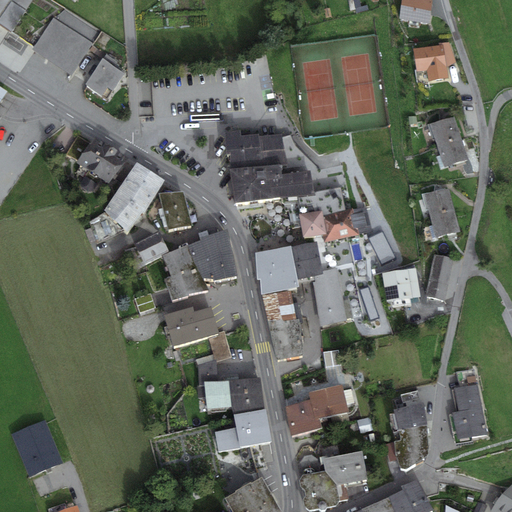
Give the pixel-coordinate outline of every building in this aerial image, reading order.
[(415,0),(416,0),(411,0),(402,0),(399,24),(430,27),(433,2),(431,1),(431,0),(415,0)] [(53,19),(32,54),(72,79),(93,45),(90,43),(98,30),(65,10),(53,19)] [(449,81),(443,49),(413,54),(416,76),(427,74),(429,85),(449,81)] [(117,64),(106,57),(85,90),(102,100),(107,91),(113,95),(124,78),(123,76),(125,73),(115,67),(117,64)] [(429,130),(437,150),(461,141),(454,121),(429,130)] [(231,170),(263,166),(259,136),(259,133),(241,135),(241,129),(224,132),(227,154),(229,154),(231,170)] [(282,133),(259,136),(263,166),(280,163),(287,163),(282,133)] [(127,157),(95,135),(77,162),(109,184),(127,157)] [(437,150),(444,171),(469,162),(461,141),(437,150)] [(119,187),(147,206),(164,180),(136,161),(119,187)] [(235,203),(273,197),(269,175),(282,173),(280,163),(263,166),(231,170),(235,203)] [(311,169),(282,173),(269,175),(273,197),(280,196),(281,203),(298,201),(298,196),(315,194),(314,191),(311,169)] [(98,184),(84,175),(80,182),(82,188),(88,192),(94,191),(98,184)] [(147,206),(119,187),(104,210),(128,230),(147,206)] [(315,194),(298,196),(298,201),(300,213),(323,210),(323,214),(345,211),(341,187),(314,191),(315,194)] [(424,194),(430,215),(454,209),(448,188),(424,194)] [(159,193),(167,229),(192,225),(183,191),(159,193)] [(323,234),(324,240),(371,233),(367,207),(345,211),(323,214),(326,234),(323,234)] [(430,215),(435,237),(459,231),(454,209),(430,215)] [(323,210),(300,213),(303,237),(323,234),(326,234),(323,214),(323,210)] [(159,230),(134,243),(144,263),(169,250),(159,230)] [(200,242),(187,247),(202,281),(213,282),(214,283),(237,278),(227,232),(199,240),(200,242)] [(316,241),(291,246),(297,279),(314,275),(323,274),(322,271),(316,241)] [(291,246),(255,252),(258,279),(260,278),(261,293),(298,286),(297,279),(291,246)] [(162,258),(171,279),(164,281),(171,303),(188,298),(188,296),(207,292),(202,281),(187,247),(162,258)] [(453,258),(434,254),(426,297),(445,300),(453,258)] [(416,267),(382,273),(387,301),(421,296),(416,267)] [(316,281),(312,282),(320,325),(347,320),(346,318),(353,317),(349,299),(343,300),(337,268),(322,271),(323,274),(314,275),(316,281)] [(291,291),(262,296),(268,323),(296,318),(291,291)] [(150,293),(135,299),(140,313),(155,307),(150,293)] [(213,309),(195,314),(193,309),(165,317),(174,348),(220,334),(213,309)] [(296,318),(268,323),(276,359),(303,354),(299,318),(296,318)] [(455,388),(459,411),(452,412),(457,439),(464,438),(487,433),(482,407),(474,369),(456,372),(459,387),(455,388)] [(234,415),(265,409),(260,378),(229,381),(232,407),(234,415)] [(232,407),(229,381),(205,382),(208,409),(232,407)] [(342,385),(308,393),(310,402),(315,401),(318,418),(348,412),(342,385)] [(394,431),(399,430),(427,424),(422,402),(420,402),(417,390),(401,394),(404,406),(393,409),(394,412),(389,414),(394,431)] [(310,402),(286,407),(292,436),(321,430),(318,418),(315,401),(310,402)] [(265,409),(234,415),(237,427),(240,447),(271,441),(265,409)] [(62,462),(45,421),(12,434),(29,475),(62,462)] [(428,451),(427,424),(399,430),(401,439),(394,441),(396,455),(400,467),(405,469),(421,459),(426,456),(428,451)] [(215,433),(219,452),(241,449),(240,447),(237,427),(215,433)] [(362,451),(323,459),(325,471),(328,486),(335,484),(367,478),(362,451)] [(300,463),(303,475),(320,472),(318,459),(312,455),(304,456),(300,463)] [(320,472),(303,475),(300,480),(305,507),(305,508),(306,509),(310,511),(318,509),(319,510),(320,510),(321,511),(322,511),(323,511),(324,510),(325,509),(326,508),(336,506),(338,502),(335,484),(328,486),(325,471),(320,472)] [(403,490),(389,496),(395,511),(432,511),(418,479),(401,486),(403,490)] [(278,511),(260,481),(226,501),(233,511),(278,511)] [(511,511),(511,483),(497,499),(490,511),(511,511)] [(395,511),(389,496),(362,509),(363,511),(395,511)] [(483,511),(487,505),(478,502),(473,511),(483,511)]
